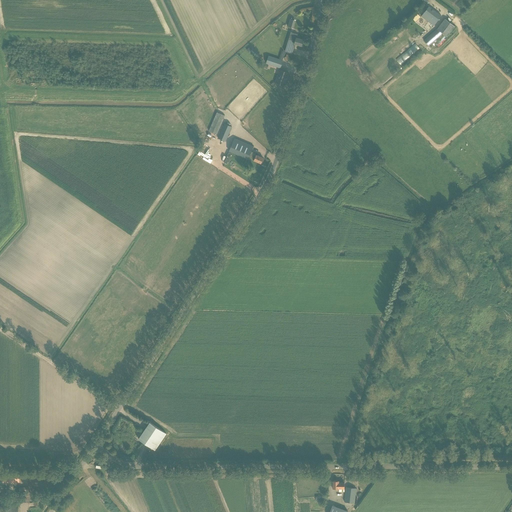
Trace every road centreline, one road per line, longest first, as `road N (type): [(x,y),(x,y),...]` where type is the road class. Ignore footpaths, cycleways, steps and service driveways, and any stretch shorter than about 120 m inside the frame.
road 1 (unclassified): [(96,444),(265,185),(319,0)]
road 2 (unclassified): [(511,467),(129,466),(96,444)]
